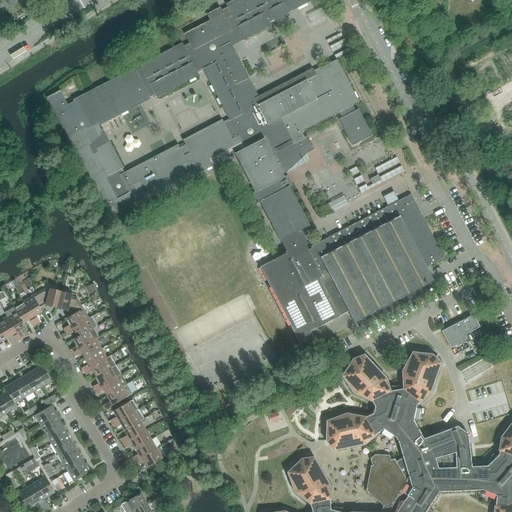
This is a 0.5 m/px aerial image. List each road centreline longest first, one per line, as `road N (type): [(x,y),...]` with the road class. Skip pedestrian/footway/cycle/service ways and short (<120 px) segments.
road 1 (residential): [(511,259),(465,172),(426,142),(354,0)]
road 2 (residential): [(0,361),(49,338),(77,379),(77,405),(114,467),(110,483),(61,511)]
